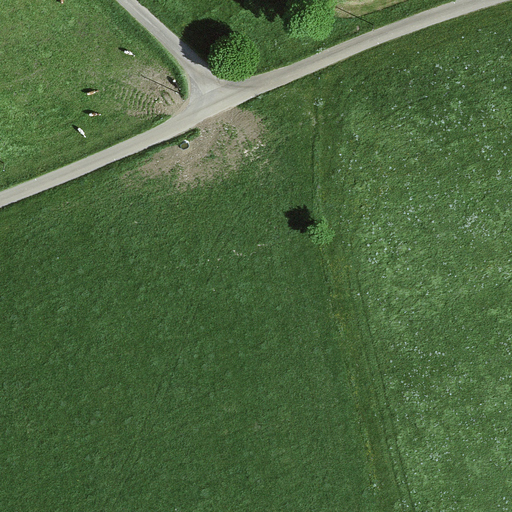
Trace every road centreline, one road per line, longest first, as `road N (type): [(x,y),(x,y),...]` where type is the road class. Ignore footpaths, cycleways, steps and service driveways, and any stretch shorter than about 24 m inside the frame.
road 1 (unclassified): [(480,0),(222,97)]
road 2 (unclassified): [(222,97),(145,140),(0,198)]
road 3 (unclassified): [(123,0),(222,97)]
